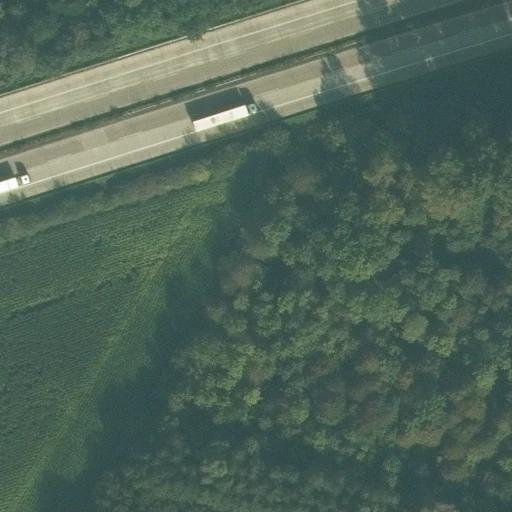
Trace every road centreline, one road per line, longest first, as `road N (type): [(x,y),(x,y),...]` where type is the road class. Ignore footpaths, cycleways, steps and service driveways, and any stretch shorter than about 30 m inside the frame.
road 1 (motorway): [(0,177),(511,18)]
road 2 (motorway): [(412,0),(0,128)]
